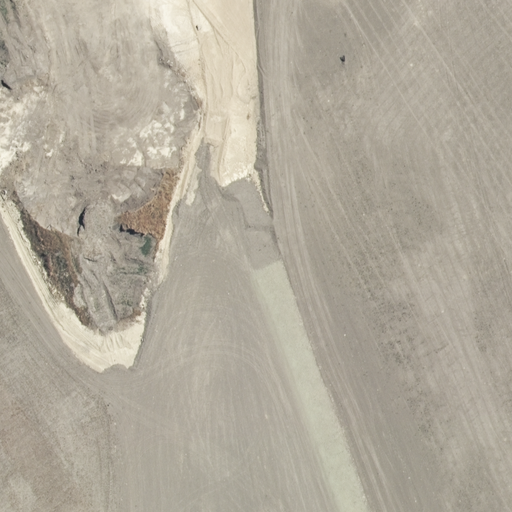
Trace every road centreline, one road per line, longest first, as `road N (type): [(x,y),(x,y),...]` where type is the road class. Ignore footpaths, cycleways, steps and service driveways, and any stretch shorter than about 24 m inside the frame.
road 1 (unknown): [(511,362),(223,312),(82,318),(0,367)]
road 2 (unknown): [(413,345),(248,0)]
road 3 (unknown): [(324,159),(511,74)]
